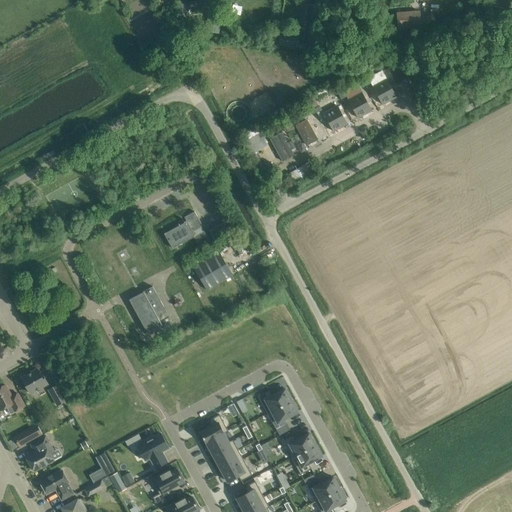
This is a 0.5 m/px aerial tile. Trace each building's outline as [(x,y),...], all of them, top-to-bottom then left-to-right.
[(301,4),(298,27),(310,29),(313,6),(301,4)] [(445,6),(424,18),(427,24),(448,12),(445,6)] [(396,12),(398,29),(421,27),(419,10),(396,12)] [(208,14),(205,31),(219,33),(222,16),(208,14)] [(278,33),(263,30),(261,41),(274,42),(278,33)] [(287,47),(288,36),(280,35),(278,46),(287,47)] [(386,79),(373,86),(373,88),(382,104),(396,97),(386,79)] [(358,118),(372,110),(362,92),(348,99),(358,118)] [(333,131),(347,124),(337,105),(323,113),(333,131)] [(301,117),(299,112),(289,117),(292,122),(301,117)] [(295,127),(292,122),(289,117),(282,121),(281,122),(276,125),(266,130),(266,131),(244,144),(263,178),(268,174),(256,152),(268,145),(264,138),(284,127),(286,132),(295,127)] [(296,126),(306,146),(317,140),(306,120),(296,126)] [(294,154),(282,132),(269,139),(282,161),(294,154)] [(307,164),(291,171),(294,179),(310,172),(307,164)] [(189,221),(197,217),(194,211),(186,216),(189,220),(189,221)] [(202,226),(197,217),(189,221),(189,220),(186,221),(186,220),(184,221),(184,222),(164,233),(172,248),(194,236),(195,235),(193,231),(202,226)] [(225,221),(209,230),(213,238),(229,229),(225,221)] [(205,230),(195,235),(194,236),(199,245),(210,239),(205,230)] [(219,252),(193,267),(207,290),(233,275),(219,252)] [(136,295),(129,299),(147,333),(162,325),(157,317),(166,311),(152,286),(136,295)] [(48,383),(47,381),(42,372),(40,373),(37,369),(21,378),(30,393),(48,383)] [(5,384),(0,387),(0,408),(1,410),(11,404),(15,411),(25,406),(18,393),(12,397),(5,384)] [(57,385),(49,389),(57,405),(65,400),(57,385)] [(269,390),(258,396),(267,413),(291,400),(290,398),(292,398),(287,389),(286,390),(285,388),(272,395),(269,390)] [(291,400),(267,413),(276,430),(287,424),(284,418),(297,411),(296,409),(298,408),(293,400),(292,401),(291,400)] [(211,426),(200,432),(206,442),(224,432),(224,433),(228,431),(219,414),(208,420),(211,426)] [(36,425),(14,437),(19,446),(41,433),(36,425)] [(224,432),(206,442),(211,451),(229,442),(228,441),(224,433),(224,432)] [(293,434),(282,440),(286,448),(291,457),(315,444),(314,442),(316,442),(311,433),(310,434),(309,432),(296,440),(293,434)] [(160,433),(137,445),(145,460),(150,458),(155,468),(167,461),(161,451),(168,447),(160,433)] [(34,471),(43,466),(54,460),(50,452),(54,450),(45,435),(30,444),(35,451),(26,456),(34,471)] [(229,442),(211,451),(216,461),(238,449),(232,439),(228,441),(229,442)] [(85,441),(80,443),(84,450),(88,447),(85,441)] [(315,444),(291,457),(300,474),(311,468),(308,463),(321,455),(320,454),(322,453),(317,444),(316,445),(315,444)] [(238,449),(216,461),(222,470),(243,459),(238,449)] [(243,459),(222,470),(227,481),(238,475),(241,480),(252,474),(243,459)] [(93,481),(106,475),(102,468),(90,474),(93,481)] [(162,476),(152,481),(159,493),(153,497),(156,503),(171,494),(168,489),(183,481),(182,479),(184,478),(179,469),(178,470),(177,468),(170,472),(169,470),(161,474),(162,476)] [(62,500),(70,495),(73,493),(67,482),(68,482),(62,469),(40,481),(47,494),(57,488),(59,492),(58,492),(62,500)] [(109,476),(118,492),(125,488),(116,472),(109,476)] [(129,473),(122,476),(127,485),(134,481),(129,473)] [(313,474),(303,479),(306,484),(316,479),(313,474)] [(88,496),(112,482),(108,476),(101,479),(102,480),(85,489),(88,496)] [(316,479),(306,484),(309,490),(311,489),(317,500),(339,488),(338,487),(340,486),(335,477),(334,478),(333,477),(320,484),(317,478),(316,479)] [(247,492),(236,498),(242,508),(264,497),(255,481),(244,487),(247,492)] [(317,500),(315,501),(321,511),(320,511),(335,511),(332,507),(345,500),(344,498),(346,497),(341,489),(340,489),(339,488),(317,500)] [(177,504),(168,509),(169,511),(192,511),(199,509),(198,507),(199,506),(194,497),(193,498),(192,496),(185,500),(184,498),(176,502),(177,504)] [(264,497),(242,508),(244,511),(258,511),(265,508),(265,509),(269,506),(264,497)] [(87,511),(80,498),(72,503),(63,508),(65,511),(87,511)]
